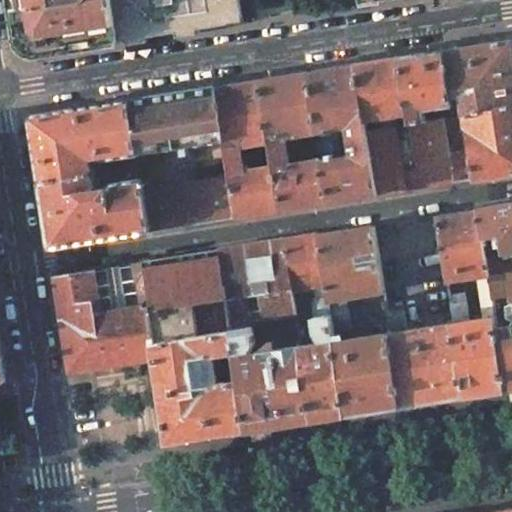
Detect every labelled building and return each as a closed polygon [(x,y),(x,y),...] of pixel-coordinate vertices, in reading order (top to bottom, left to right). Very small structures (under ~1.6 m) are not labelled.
[(13,0),(19,36),(20,36),(20,37),(42,52),(43,52),(43,53),(121,41),(113,0),(13,0)] [(113,0),(121,41),(155,36),(153,27),(166,25),(171,24),(173,33),(243,21),(239,0),(363,0),(364,3),(383,0),(113,0)] [(155,36),(167,34),(173,33),(171,24),(166,25),(153,27),(155,36)] [(511,39),(445,51),(453,116),(511,106),(511,39)] [(409,113),(411,122),(445,117),(453,116),(445,51),(400,58),(409,113)] [(400,58),(356,65),(365,119),(377,117),(378,127),(398,124),(397,114),(409,113),(400,58)] [(356,65),(308,73),(317,131),(348,126),(351,145),(341,146),(343,156),(322,159),(329,202),(378,194),(366,128),(365,119),(356,65)] [(308,73),(261,80),(271,142),(274,164),(282,210),(317,204),(329,202),(322,159),(290,164),(286,135),(317,131),(308,73)] [(261,80),(217,87),(225,141),(227,155),(230,176),(237,216),(282,210),(274,164),(250,168),(249,163),(244,164),(241,146),(271,142),(261,80)] [(215,86),(131,100),(138,153),(225,141),(217,87),(215,87),(215,86)] [(97,157),(100,153),(100,152),(102,153),(104,156),(107,158),(139,154),(138,153),(131,100),(33,116),(32,117),(42,182),(95,174),(93,160),(97,157)] [(511,173),(511,106),(453,116),(445,117),(454,183),(494,176),(511,173)] [(378,194),(454,183),(445,117),(411,122),(398,124),(378,127),(366,128),(378,194)] [(95,174),(42,182),(52,246),(54,248),(152,231),(145,189),(141,166),(134,167),(135,180),(109,184),(106,189),(98,190),(95,174)] [(230,176),(145,189),(152,231),(237,217),(237,216),(230,176)] [(511,203),(479,209),(487,256),(511,252),(511,203)] [(438,215),(446,269),(448,282),(490,275),(487,256),(479,209),(438,215)] [(375,225),(319,234),(327,284),(329,295),(334,330),(351,327),(346,296),(385,291),(375,225)] [(319,234),(284,239),(292,288),(292,289),(327,284),(319,234)] [(227,297),(292,288),(284,239),(219,250),(227,297)] [(154,343),(232,329),(227,297),(219,250),(143,261),(57,275),(72,371),(156,358),(156,357),(154,343)] [(511,299),(511,252),(487,256),(490,275),(491,282),(508,279),(511,296),(511,299)] [(508,279),(491,282),(493,298),(511,296),(508,279)] [(292,288),(227,297),(232,329),(233,329),(236,352),(238,363),(249,430),(272,426),(272,427),(290,424),(290,423),(312,420),(300,345),(276,348),(275,341),(272,341),(273,349),(250,352),(255,340),(260,340),(258,328),(253,329),(252,320),(296,313),(292,289),(292,288)] [(508,389),(498,326),(496,315),(469,320),(465,292),(450,294),(455,322),(467,395),(508,389)] [(323,341),(300,345),(312,420),(347,414),(335,333),(334,330),(329,295),(315,297),(312,302),(317,332),(323,341)] [(511,324),(498,326),(508,389),(511,388),(511,302),(511,303),(511,307),(511,324)] [(388,311),(386,303),(375,305),(372,311),(373,322),(379,326),(390,325),(388,311)] [(390,331),(408,328),(405,309),(388,311),(390,325),(390,331)] [(391,332),(401,405),(467,395),(455,322),(408,328),(390,331),(391,332)] [(232,329),(154,343),(156,357),(156,358),(156,359),(155,360),(153,366),(169,442),(170,443),(249,431),(249,430),(238,363),(229,364),(223,373),(225,381),(220,382),(216,355),(236,352),(233,329),(232,329)] [(342,332),(335,333),(347,414),(401,405),(391,332),(342,339),(342,332)]
